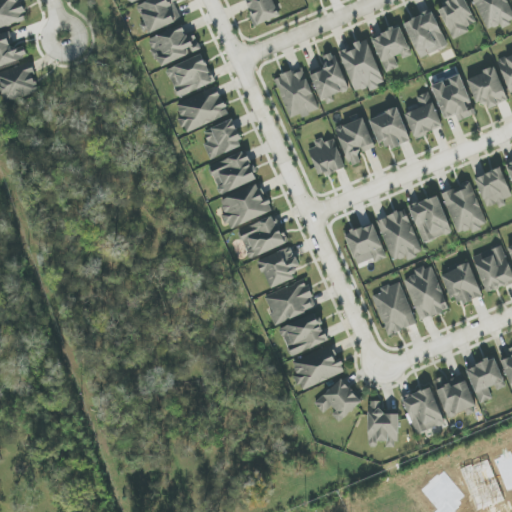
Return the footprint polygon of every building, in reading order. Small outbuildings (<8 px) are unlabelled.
[(0,0),(0,29),(27,21),(20,0),(0,0)] [(150,0),(138,5),(149,33),(181,21),(174,1),(177,0),(150,0)] [(245,0),(256,26),(280,17),(273,0),(245,0)] [(453,0),(438,7),(454,40),(470,33),(467,28),(477,23),(465,0),(453,0)] [(474,0),(488,31),(500,25),(501,28),(511,22),(511,12),(506,0),(474,0)] [(448,47),(434,12),(405,22),(419,58),(448,47)] [(149,39),(160,67),(197,52),(185,24),(149,39)] [(412,52),(399,26),(371,39),(388,73),(399,67),(396,60),(412,52)] [(0,66),(28,58),(24,47),(12,51),(7,33),(0,35),(0,66)] [(385,84),(367,40),(339,51),(356,93),(369,87),(370,90),(385,84)] [(321,101),(349,90),(334,52),(322,57),(325,64),(309,71),(321,101)] [(215,83),(203,55),(167,69),(179,97),(215,83)] [(511,55),(498,60),(511,99),(511,55)] [(39,92),(32,73),(35,73),(31,62),(0,73),(0,89),(5,104),(39,92)] [(291,121),(319,110),(303,67),(275,78),(291,121)] [(477,105),(486,102),(489,109),(508,101),(496,68),(467,79),(477,105)] [(445,120),(456,115),(459,122),(474,116),(469,103),(471,102),(461,75),(432,86),(445,120)] [(219,88),(176,103),(186,132),(229,117),(219,88)] [(443,128),(430,92),(417,97),(421,108),(406,114),(415,139),(443,128)] [(371,117),(381,151),(410,143),(400,109),(371,117)] [(376,147),(363,118),(336,130),(352,167),(362,163),(358,155),(376,147)] [(209,143),(204,145),(211,161),(244,146),(232,120),(204,133),(209,143)] [(309,150),(320,178),(346,168),(334,139),(324,143),(322,138),(314,142),(317,147),(309,150)] [(257,180),(245,152),(209,167),(221,195),(257,180)] [(489,210),(506,203),(505,200),(511,197),(511,193),(500,168),(475,179),(489,210)] [(459,234),(472,229),(473,232),(487,226),(470,183),(443,193),(459,234)] [(220,200),(231,229),(274,213),(268,198),(264,199),(259,185),(220,200)] [(452,233),(438,196),(410,207),(424,244),(452,233)] [(377,222),(395,262),(407,257),(408,260),(424,253),(405,210),(377,222)] [(239,230),(249,258),(286,246),(275,217),(239,230)] [(345,235),(357,265),(373,259),(375,263),(387,258),(373,224),(345,235)] [(511,282),(511,271),(501,246),(473,258),(487,293),(511,282)] [(297,257),(291,259),(288,249),(259,260),(270,289),(297,279),(294,269),(300,267),(297,257)] [(451,300),(458,297),(462,305),(483,297),(470,263),(442,275),(451,300)] [(403,278),(422,321),(450,309),(431,266),(403,278)] [(317,309),(306,280),(265,296),(275,325),(317,309)] [(418,324),(399,282),(382,289),(383,292),(372,297),(389,336),(418,324)] [(291,356),(329,342),(318,314),(280,328),(291,356)] [(303,391),(345,373),(333,345),(291,363),(303,391)] [(511,356),(502,360),(511,387),(511,347),(511,348),(511,356)] [(507,387),(495,358),(467,369),(481,404),(495,398),(493,393),(507,387)] [(440,379),(433,382),(449,419),(477,406),(464,375),(443,384),(440,379)] [(315,404),(325,414),(330,409),(341,421),(362,402),(341,379),(315,404)] [(403,399),(418,435),(446,424),(431,387),(403,399)] [(399,414),(382,414),(382,401),(369,401),(369,445),(386,445),(386,448),(399,448),(399,414)]
